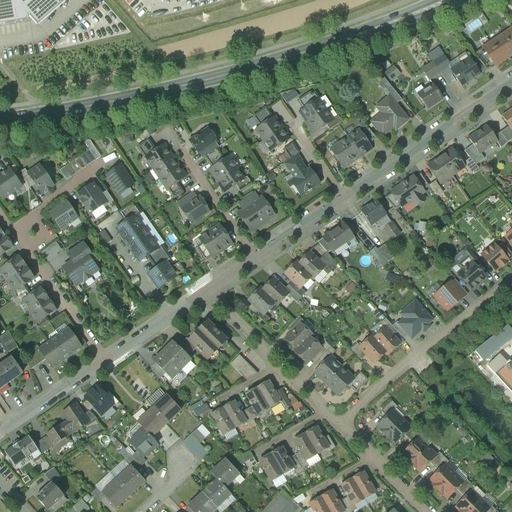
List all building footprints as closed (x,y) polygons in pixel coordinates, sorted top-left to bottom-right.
[(14,0),(0,0),(0,24),(24,21),(29,16),(14,0)] [(14,0),(29,16),(37,25),(65,0),(14,0)] [(511,28),(485,47),(488,52),(495,63),(497,66),(511,55),(511,28)] [(488,52),(477,59),(486,70),(495,63),(488,52)] [(465,53),(449,64),(450,66),(440,73),(449,86),(457,80),(461,86),(480,74),(465,53)] [(444,56),(433,63),(440,73),(450,66),(449,64),(444,56)] [(433,63),(421,71),(429,81),(440,73),(433,63)] [(392,64),(383,73),(391,81),(400,73),(392,64)] [(393,90),(384,79),(377,84),(386,95),(393,90)] [(433,85),(417,96),(427,110),(442,99),(433,85)] [(281,95),(285,103),(297,97),(294,89),(281,95)] [(401,100),(393,90),(386,95),(388,98),(389,97),(396,105),(401,100)] [(309,94),(298,102),(303,110),(318,100),(314,94),(311,97),(309,94)] [(386,110),(370,122),(382,137),(397,124),(400,127),(408,120),(396,105),(389,97),(388,98),(380,104),(386,110)] [(303,110),(299,113),(303,119),(305,118),(308,122),(325,110),(318,100),(303,110)] [(265,109),(254,117),(260,127),(272,119),(265,109)] [(511,109),(501,117),(509,127),(511,130),(511,129),(511,109)] [(325,110),(308,122),(311,126),(310,129),(314,134),(326,126),(333,121),(332,120),(325,110)] [(333,121),(326,126),(329,131),(342,122),(338,117),(332,120),(333,121)] [(260,127),(255,131),(263,141),(280,129),(277,125),(278,122),(274,118),(272,119),(260,127)] [(487,127),(469,139),(473,145),(479,154),(480,153),(496,142),(497,141),(494,137),(487,127)] [(509,127),(500,133),(508,143),(511,139),(511,131),(511,130),(509,127)] [(216,142),(208,129),(189,142),(194,149),(195,148),(199,154),(215,143),(216,142)] [(280,129),(263,141),(270,152),(289,139),(286,134),(283,134),(280,129)] [(376,138),(368,129),(363,133),(370,142),(376,138)] [(371,150),(358,131),(347,138),(359,155),(364,152),(367,153),(371,150)] [(508,143),(500,133),(494,137),(497,141),(496,142),(501,148),(508,143)] [(359,155),(347,138),(330,150),(343,169),(348,166),(349,163),(359,155)] [(148,141),(138,148),(145,159),(155,152),(148,141)] [(215,143),(200,154),(203,158),(204,158),(217,149),(218,148),(215,143)] [(479,154),(473,145),(464,152),(470,159),(476,165),(484,159),(480,153),(479,154)] [(155,152),(145,159),(152,169),(170,157),(167,153),(167,150),(164,146),(155,152)] [(295,148),(285,155),(289,160),(296,155),(299,153),(295,148)] [(217,149),(204,158),(208,164),(221,155),(217,149)] [(452,150),(440,158),(452,176),(464,167),(452,150)] [(221,155),(208,164),(212,169),(225,160),(221,155)] [(289,160),(283,164),(288,171),(289,170),(300,163),(301,162),(296,155),(289,160)] [(170,157),(152,169),(159,180),(177,168),(174,163),(174,161),(171,156),(170,157)] [(212,169),(209,171),(217,182),(219,181),(236,169),(237,169),(229,157),(225,160),(212,169)] [(440,158),(428,166),(440,184),(452,176),(440,158)] [(470,159),(464,163),(471,174),(479,169),(476,165),(470,159)] [(81,171),(74,161),(69,164),(76,174),(81,171)] [(300,163),(289,170),(292,174),(294,173),(299,182),(291,187),(296,194),(298,193),(300,197),(320,184),(310,169),(306,172),(300,163)] [(76,174),(69,164),(64,168),(71,178),(76,174)] [(120,166),(106,176),(119,195),(133,186),(120,166)] [(53,186),(39,167),(28,174),(28,175),(35,185),(41,194),(53,186)] [(71,178),(64,168),(59,171),(66,181),(71,178)] [(177,168),(159,180),(167,190),(176,183),(185,177),(182,173),(180,172),(177,168)] [(22,187),(9,169),(0,175),(0,176),(12,194),(22,187)] [(236,169),(219,181),(222,186),(221,188),(224,193),(235,186),(243,180),(236,169)] [(28,174),(25,170),(20,173),(30,188),(35,185),(28,175),(28,174)] [(429,186),(421,174),(415,178),(422,190),(429,186)] [(12,194),(0,176),(0,197),(2,201),(12,194)] [(247,177),(243,180),(235,186),(240,192),(251,184),(247,177)] [(408,183),(405,186),(405,185),(401,185),(390,192),(392,194),(400,207),(401,207),(403,208),(411,201),(414,202),(416,205),(419,205),(423,202),(424,199),(421,196),(425,193),(422,190),(415,178),(413,177),(407,181),(407,182),(408,183)] [(443,193),(435,182),(429,186),(437,197),(443,193)] [(176,183),(167,190),(170,195),(180,188),(176,183)] [(93,184),(76,196),(89,215),(102,206),(106,204),(100,196),(93,184)] [(180,188),(170,195),(173,200),(183,193),(180,188)] [(113,202),(106,192),(100,196),(106,204),(102,206),(104,208),(113,202)] [(254,193),(239,204),(243,210),(258,200),(254,193)] [(192,194),(177,204),(181,210),(196,200),(192,194)] [(392,194),(385,199),(395,211),(400,207),(392,194)] [(196,200),(181,210),(191,224),(193,222),(196,223),(201,220),(202,217),(208,212),(204,206),(205,205),(200,198),(196,200)] [(243,210),(238,214),(242,219),(244,219),(246,222),(245,223),(251,232),(270,219),(267,216),(268,214),(269,208),(263,200),(260,199),(258,200),(243,210)] [(376,201),(361,212),(370,226),(386,215),(376,201)] [(132,202),(118,213),(122,218),(136,208),(132,202)] [(66,203),(49,214),(60,230),(77,218),(71,210),(66,203)] [(85,220),(76,207),(71,210),(77,218),(81,223),(85,220)] [(136,208),(122,218),(125,223),(135,216),(135,217),(140,213),(136,208)] [(125,223),(118,228),(118,231),(124,241),(143,228),(135,217),(135,216),(125,223)] [(392,223),(383,229),(391,241),(400,235),(392,223)] [(427,224),(419,223),(419,232),(426,233),(427,224)] [(344,224),(327,235),(327,236),(336,248),(340,254),(348,249),(345,245),(354,239),(344,224)] [(219,226),(209,232),(222,252),(232,245),(219,226)] [(143,228),(124,241),(131,251),(150,238),(143,228)] [(98,233),(105,245),(110,241),(104,230),(98,233)] [(209,232),(199,239),(202,244),(211,257),(212,258),(222,252),(209,232)] [(336,248),(327,236),(317,242),(327,254),(336,248)] [(4,238),(0,240),(0,256),(1,256),(12,248),(5,237),(4,238)] [(150,238),(131,251),(138,260),(141,261),(147,257),(158,249),(150,238)] [(55,241),(40,251),(46,261),(61,251),(55,241)] [(83,244),(67,255),(72,262),(88,251),(83,244)] [(202,244),(195,248),(205,262),(211,257),(202,244)] [(511,255),(511,254),(503,244),(497,249),(507,260),(511,255)] [(394,258),(384,245),(377,250),(389,263),(394,258)] [(494,245),(481,256),(495,272),(500,267),(501,268),(506,264),(505,263),(507,261),(497,249),(494,245)] [(158,249),(147,257),(150,262),(165,252),(161,246),(158,249)] [(478,261),(466,247),(461,252),(466,258),(467,257),(473,265),(478,261)] [(377,250),(375,248),(369,253),(383,268),(389,263),(377,250)] [(88,251),(72,262),(74,264),(66,270),(75,283),(81,279),(82,281),(84,283),(91,278),(90,276),(89,274),(94,270),(89,262),(93,258),(88,251)] [(165,252),(150,262),(155,269),(165,262),(166,263),(170,259),(165,252)] [(318,262),(309,253),(298,264),(311,277),(314,280),(325,268),(318,262)] [(337,265),(327,254),(318,262),(325,268),(330,273),(337,265)] [(473,265),(467,257),(466,258),(457,266),(461,270),(457,274),(458,275),(458,276),(462,281),(464,281),(472,291),(486,279),(473,265)] [(9,264),(0,270),(0,272),(6,281),(24,269),(21,265),(22,262),(19,258),(9,264)] [(0,263),(0,270),(9,264),(6,260),(4,261),(0,263)] [(431,266),(435,270),(441,265),(437,260),(431,266)] [(155,269),(147,275),(157,290),(176,277),(170,269),(166,263),(165,262),(155,269)] [(298,264),(296,262),(284,274),(292,281),(300,289),(301,289),(305,293),(305,294),(306,294),(312,288),(307,282),(311,277),(298,264)] [(178,263),(170,269),(176,277),(184,271),(178,263)] [(24,269),(6,281),(13,292),(14,292),(24,286),(34,279),(30,274),(28,274),(24,269)] [(396,285),(399,278),(388,274),(385,281),(396,285)] [(284,290),(273,279),(262,291),(277,306),(288,295),(288,294),(284,290)] [(300,289),(292,281),(288,286),(301,298),(305,294),(305,293),(301,289),(300,289)] [(467,295),(455,281),(451,285),(450,283),(449,284),(462,299),(467,295)] [(462,299),(449,284),(436,296),(438,299),(437,300),(442,306),(444,304),(449,309),(456,303),(455,303),(460,298),(462,299)] [(24,286),(14,292),(13,292),(12,293),(16,299),(27,291),(24,286)] [(301,298),(288,286),(284,290),(288,294),(288,295),(296,303),(301,298)] [(31,296),(22,302),(23,302),(30,312),(48,300),(41,289),(31,296)] [(262,291),(259,289),(248,300),(256,308),(264,315),(265,315),(269,310),(271,312),(276,312),(279,308),(277,306),(262,291)] [(16,299),(12,301),(16,306),(23,302),(22,302),(31,296),(27,291),(16,299)] [(48,300),(30,312),(37,323),(45,317),(55,311),(48,300)] [(432,321),(415,302),(405,310),(410,314),(398,324),(398,325),(401,329),(411,339),(432,321)] [(264,315),(256,308),(252,312),(265,324),(269,320),(265,315),(264,315)] [(45,317),(37,323),(33,325),(37,330),(49,322),(45,317)] [(298,318),(288,328),(293,332),(300,324),(301,324),(303,322),(298,318)] [(392,327),(385,319),(380,323),(385,329),(385,328),(393,337),(397,332),(392,327)] [(207,322),(197,331),(196,330),(193,334),(194,335),(188,341),(196,349),(208,361),(227,341),(207,322)] [(397,322),(392,327),(397,332),(401,329),(398,325),(398,324),(397,322)] [(301,324),(300,324),(293,332),(285,340),(297,351),(310,337),(312,335),(301,324)] [(511,331),(508,326),(474,352),(482,362),(511,337),(511,331)] [(385,329),(373,339),(371,336),(371,337),(388,355),(400,345),(393,337),(385,328),(385,329)] [(68,330),(58,337),(71,355),(81,348),(68,330)] [(10,336),(0,342),(0,343),(6,354),(17,347),(10,336)] [(71,355),(58,337),(49,343),(61,361),(71,355)] [(321,348),(310,337),(297,351),(295,353),(306,364),(314,356),(321,348)] [(388,355),(371,337),(360,347),(359,347),(367,356),(374,364),(385,353),(387,356),(388,355)] [(188,341),(186,339),(182,343),(189,350),(192,353),(196,349),(188,341)] [(182,343),(178,340),(174,344),(184,354),(189,350),(182,343)] [(61,361),(49,343),(39,350),(46,360),(51,368),(61,361)] [(174,344),(173,343),(163,352),(181,370),(186,375),(192,369),(193,367),(193,366),(192,364),(189,361),(190,360),(184,354),(174,344)] [(326,343),(321,348),(314,356),(318,361),(330,348),(326,343)] [(360,347),(357,344),(351,350),(361,360),(367,356),(359,347),(360,347)] [(46,360),(39,350),(37,346),(31,350),(34,353),(41,363),(46,360)] [(330,348),(318,361),(322,365),(329,357),(330,358),(335,352),(330,348)] [(181,370),(163,352),(153,362),(165,374),(171,380),(181,370)] [(41,363),(34,353),(29,357),(36,367),(41,363)] [(257,374),(239,356),(230,365),(246,381),(257,374)] [(29,357),(24,360),(31,370),(36,367),(29,357)] [(330,358),(329,357),(322,365),(315,372),(327,384),(341,368),(330,358)] [(12,358),(0,366),(0,388),(22,373),(12,358)] [(511,364),(509,361),(494,375),(511,394),(511,364)] [(165,374),(155,364),(150,368),(160,379),(165,374)] [(341,368),(327,384),(339,396),(349,385),(354,381),(353,380),(341,368)] [(360,374),(353,380),(354,381),(349,385),(356,391),(367,380),(360,374)] [(275,393),(268,382),(257,388),(269,409),(273,416),(284,410),(280,403),(280,402),(275,393)] [(269,409),(257,388),(246,395),(252,407),(258,416),(258,415),(269,409)] [(103,395),(97,389),(95,389),(86,397),(86,399),(93,407),(95,409),(95,410),(98,414),(100,414),(101,416),(112,406),(112,405),(103,395)] [(290,407),(281,390),(275,393),(280,402),(280,403),(284,410),(290,407)] [(118,403),(107,391),(103,395),(112,405),(112,406),(113,407),(118,403)] [(167,396),(152,410),(165,424),(180,411),(167,396)] [(93,407),(86,399),(81,403),(89,412),(93,407)] [(234,402),(222,408),(235,429),(245,423),(246,423),(240,414),(234,402)] [(391,402),(381,412),(386,417),(392,411),(393,411),(397,407),(391,402)] [(206,404),(192,412),(197,417),(209,410),(206,404)] [(75,405),(63,413),(68,420),(75,432),(87,424),(87,423),(82,416),(75,405)] [(258,416),(252,407),(246,410),(253,420),(259,417),(258,415),(258,416)] [(235,429),(222,408),(211,415),(223,436),(235,429)] [(165,424),(152,410),(137,423),(143,430),(151,438),(165,424)] [(253,420),(246,410),(240,414),(246,423),(245,423),(247,426),(254,422),(253,420)] [(393,411),(392,411),(386,417),(377,427),(381,431),(380,432),(385,437),(401,420),(393,411)] [(97,420),(89,412),(82,416),(87,423),(87,424),(89,426),(97,420)] [(59,426),(46,435),(47,436),(44,438),(51,448),(54,446),(57,451),(70,442),(67,437),(75,432),(68,420),(60,426),(59,426)] [(401,420),(385,437),(390,441),(395,445),(404,436),(411,429),(410,429),(401,420)] [(411,429),(404,436),(408,440),(418,430),(413,425),(410,429),(411,429)] [(323,439),(316,428),(305,434),(317,455),(328,449),(328,448),(323,439)] [(205,439),(196,429),(191,435),(195,440),(199,444),(205,439)] [(151,438),(143,430),(129,444),(137,452),(142,458),(157,445),(151,438)] [(418,430),(408,440),(413,444),(418,439),(423,434),(418,430)] [(317,455),(305,434),(294,441),(300,452),(306,461),(317,455)] [(191,435),(182,443),(187,448),(195,440),(191,435)] [(28,436),(4,453),(14,467),(31,455),(34,460),(41,455),(34,445),(28,436)] [(335,448),(328,436),(323,439),(328,448),(328,449),(329,452),(335,448)] [(44,438),(34,445),(41,455),(51,448),(44,438)] [(413,444),(402,455),(406,459),(405,460),(410,465),(427,448),(418,439),(413,444)] [(195,440),(187,448),(191,452),(199,444),(195,440)] [(199,444),(191,452),(195,457),(204,449),(199,444)] [(288,460),(281,448),(270,454),(282,475),(293,469),(294,469),(288,460)] [(427,448),(410,465),(415,469),(416,469),(420,473),(429,463),(436,457),(436,456),(427,448)] [(131,457),(123,449),(118,454),(131,467),(135,472),(140,467),(131,457)] [(204,449),(195,457),(200,462),(208,454),(204,449)] [(142,458),(137,452),(131,457),(140,467),(145,462),(142,458)] [(250,452),(237,460),(241,465),(254,458),(250,452)] [(306,461),(300,452),(294,456),(302,469),(308,465),(306,461)] [(439,453),(436,456),(436,457),(429,463),(434,468),(443,458),(439,453)] [(282,475),(270,454),(259,461),(271,482),(282,475)] [(302,469),(294,456),(288,460),(294,469),(293,469),(297,475),(303,471),(302,469)] [(443,458),(434,468),(438,472),(444,465),(445,466),(448,462),(443,458)] [(239,475),(225,460),(210,474),(217,480),(224,488),(239,475)] [(438,472),(429,481),(433,486),(432,486),(437,491),(454,474),(445,466),(444,465),(438,472)] [(135,472),(131,467),(116,481),(129,495),(144,482),(135,472)] [(362,473),(352,479),(364,500),(374,494),(362,473)] [(454,474),(437,491),(442,496),(442,495),(447,499),(456,490),(463,483),(462,483),(454,474)] [(364,500),(352,479),(342,485),(348,497),(354,506),(364,500)] [(224,488),(217,480),(202,494),(216,509),(218,511),(222,511),(235,500),(224,488)] [(466,480),(462,483),(463,483),(456,490),(460,494),(470,484),(466,480)] [(129,495),(116,481),(102,494),(101,494),(105,498),(115,509),(129,495)] [(51,483),(35,498),(46,510),(63,495),(51,483)] [(470,484),(460,494),(465,498),(471,492),(472,492),(475,489),(470,484)] [(97,488),(91,494),(99,503),(105,498),(101,494),(102,494),(97,488)] [(343,511),(338,503),(331,491),(321,498),(328,511),(343,511)] [(465,498),(455,508),(460,511),(459,511),(469,511),(480,501),(472,492),(471,492),(465,498)] [(211,511),(216,509),(202,494),(187,507),(191,511),(211,511)] [(354,506),(348,497),(343,500),(350,511),(352,511),(356,510),(354,506)] [(328,511),(321,498),(310,504),(314,511),(328,511)] [(81,500),(73,507),(77,511),(83,511),(88,508),(81,500)] [(350,511),(343,500),(338,503),(343,511),(350,511)] [(480,501),(469,511),(487,511),(489,510),(489,509),(480,501)]
